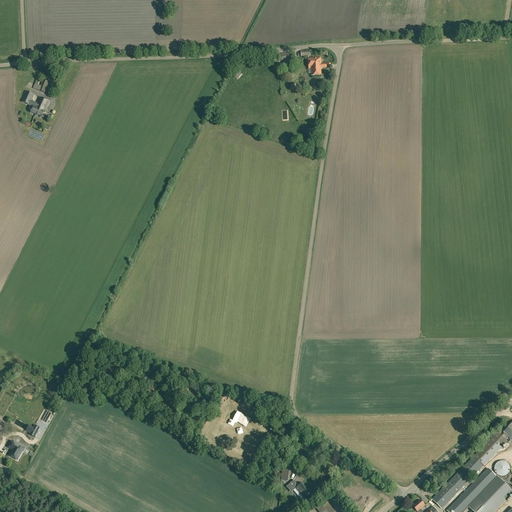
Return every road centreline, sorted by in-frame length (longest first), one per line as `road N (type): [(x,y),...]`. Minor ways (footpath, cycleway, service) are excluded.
road 1 (unclassified): [(405,492),(310,429),(292,404),(340,44)]
road 2 (unclassified): [(24,61),(340,44)]
road 3 (unclassified): [(405,492),(511,401)]
road 4 (unclassified): [(340,44),(460,39)]
